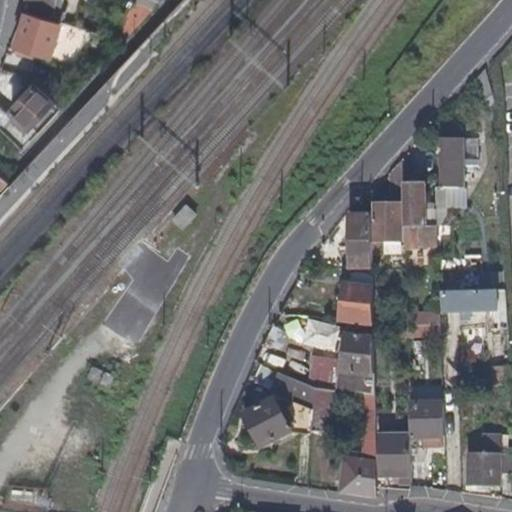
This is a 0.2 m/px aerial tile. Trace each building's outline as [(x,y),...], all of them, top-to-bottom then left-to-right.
[(27,0),(26,7),(55,16),(59,0),(27,0)] [(143,0),(142,5),(153,9),(161,0),(143,0)] [(111,38),(123,43),(153,9),(142,5),(111,38)] [(61,23),(28,13),(15,51),(36,58),(37,53),(51,58),(61,23)] [(61,23),(51,58),(72,66),(84,30),(61,23)] [(491,93),(486,75),(475,86),(479,97),(491,93)] [(25,124),(21,128),(25,134),(34,124),(52,104),(33,86),(10,112),(25,124)] [(13,121),(3,132),(23,151),(42,131),(34,124),(25,134),(21,128),(13,121)] [(465,189),(465,169),(465,149),(465,142),(444,141),(443,189),(465,189)] [(465,149),(465,169),(477,169),(478,149),(465,149)] [(0,195),(11,180),(0,172),(0,195)] [(425,186),(403,186),(406,248),(438,248),(437,228),(427,227),(425,186)] [(446,191),(436,191),(437,226),(448,225),(446,191)] [(197,213),(187,204),(174,219),(185,228),(197,213)] [(376,205),(376,241),(402,241),(401,204),(376,205)] [(373,270),(372,216),(351,217),(351,269),(373,270)] [(373,276),(358,273),(357,289),(374,291),(373,276)] [(347,288),(342,322),(366,325),(375,327),(374,291),(357,289),(347,288)] [(499,313),(497,293),(445,295),(446,314),(499,313)] [(294,319),(288,349),(337,358),(343,328),(294,319)] [(375,396),(375,342),(348,338),(343,372),(364,374),(364,395),(366,394),(375,396)] [(317,354),(312,378),(337,382),(342,359),(317,354)] [(511,365),(495,365),(495,383),(511,383),(511,365)] [(315,389),(271,371),(263,389),(289,400),(291,417),(287,417),(291,425),(287,428),(290,436),(313,437),(315,389)] [(342,392),(318,389),(316,434),(340,435),(342,392)] [(366,394),(365,413),(376,413),(375,396),(366,394)] [(290,436),(287,428),(274,402),(245,418),(263,451),(290,436)] [(443,404),(410,405),(411,437),(444,437),(443,404)] [(362,462),(377,464),(376,413),(365,413),(362,462)] [(380,478),(411,477),(411,437),(379,436),(380,478)] [(468,487),(501,487),(501,474),(511,473),(511,447),(496,448),(496,454),(467,454),(468,487)] [(378,483),(377,464),(362,462),(345,460),(340,494),(377,500),(378,483)]
